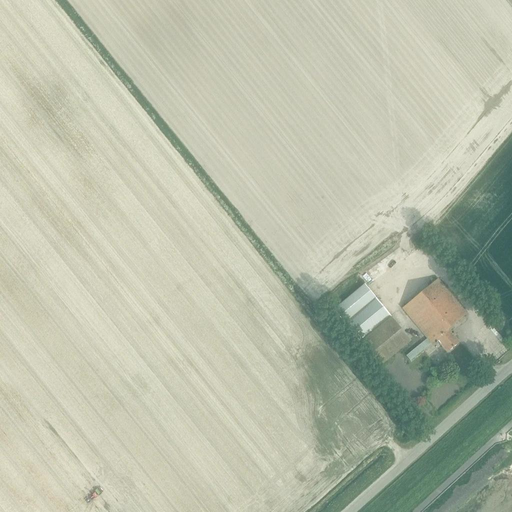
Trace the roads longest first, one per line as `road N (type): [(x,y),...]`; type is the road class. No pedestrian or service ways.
road 1 (unclassified): [(350,511),(511,365)]
road 2 (track): [(511,128),(412,236),(416,258)]
road 3 (unclassified): [(417,511),(511,425)]
